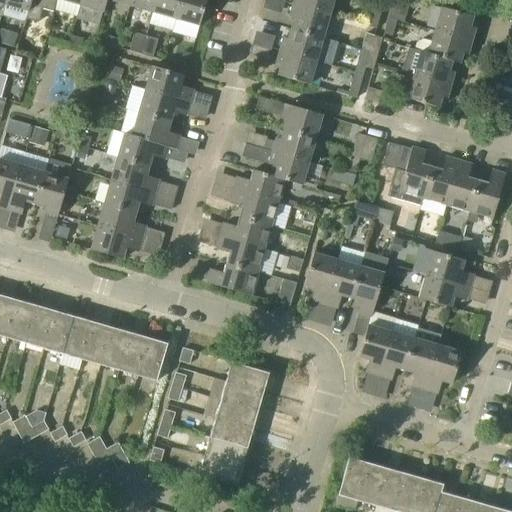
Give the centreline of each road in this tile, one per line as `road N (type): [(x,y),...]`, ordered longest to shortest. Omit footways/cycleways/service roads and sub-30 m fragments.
road 1 (residential): [(249,0),(162,301)]
road 2 (residential): [(162,301),(303,341),(332,376),(325,402)]
road 3 (residential): [(459,443),(511,253)]
road 4 (residential): [(0,253),(162,301)]
road 5 (residential): [(459,443),(325,402)]
